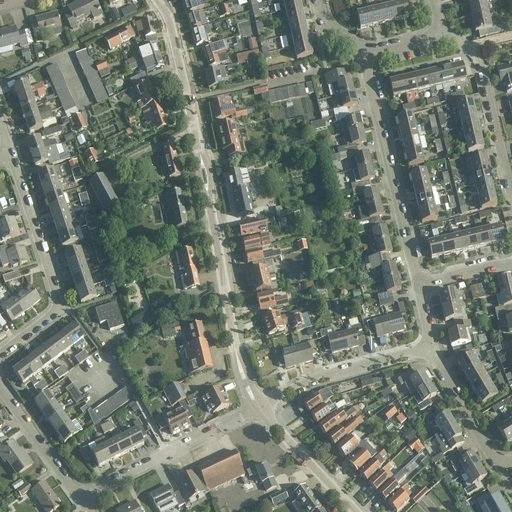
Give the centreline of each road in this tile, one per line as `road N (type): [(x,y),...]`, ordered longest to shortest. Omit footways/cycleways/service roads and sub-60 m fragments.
road 1 (residential): [(257,407),(235,350),(187,100)]
road 2 (residential): [(0,355),(57,303),(9,154)]
road 3 (residential): [(417,283),(365,63)]
road 4 (residential): [(257,407),(80,499)]
road 5 (residential): [(257,407),(313,377),(430,350)]
road 6 (residential): [(511,192),(482,68),(441,32)]
road 7 (residential): [(187,100),(365,63)]
road 8 (residential): [(430,350),(488,456),(511,461)]
road 9 (residential): [(355,511),(257,407)]
road 10 (residential): [(80,499),(0,387)]
